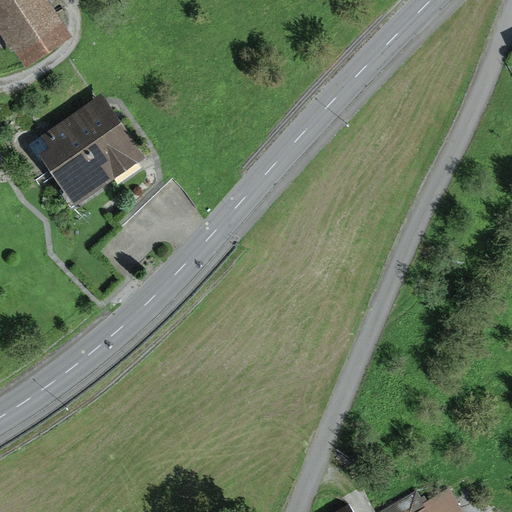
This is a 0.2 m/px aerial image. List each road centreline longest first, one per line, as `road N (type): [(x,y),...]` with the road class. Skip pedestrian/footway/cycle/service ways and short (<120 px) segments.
road 1 (tertiary): [(429,0),(110,336),(0,416)]
road 2 (residential): [(511,3),(292,511)]
